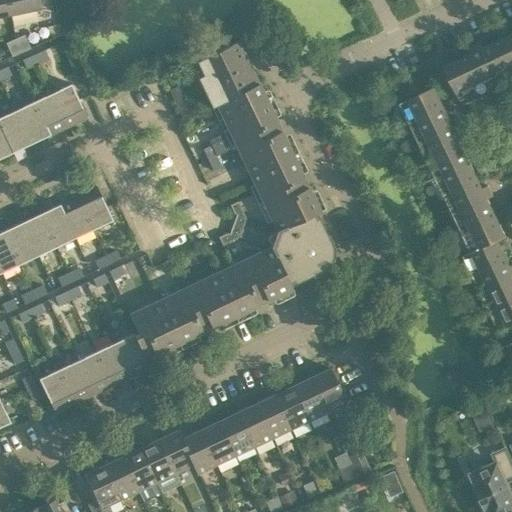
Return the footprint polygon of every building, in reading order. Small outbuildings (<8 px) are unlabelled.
[(6,0),(0,0),(0,15),(10,14),(6,0)] [(6,0),(10,14),(39,7),(37,0),(6,0)] [(468,48),(471,54),(444,67),(460,101),(511,75),(511,34),(482,49),(479,43),(468,48)] [(23,36),(14,40),(20,53),(28,49),(23,36)] [(20,53),(14,40),(5,44),(11,56),(20,53)] [(133,335),(144,358),(292,288),(290,285),(319,271),(325,266),(330,259),(331,250),(330,242),(316,212),(319,211),(237,41),(195,61),(202,75),(196,78),(211,108),(216,105),(236,146),(276,230),(270,246),(129,314),(138,333),(133,335)] [(33,55),(37,63),(48,59),(44,50),(33,55)] [(22,60),(26,68),(37,63),(33,55),(22,60)] [(0,69),(0,80),(11,75),(7,67),(0,69)] [(50,93),(67,127),(86,118),(70,84),(50,93)] [(175,106),(187,100),(180,85),(168,91),(175,106)] [(434,87),(400,103),(470,251),(462,255),(498,331),(511,324),(511,264),(509,266),(497,240),(505,236),(487,198),(492,195),(487,185),(482,187),(457,135),(462,133),(457,122),(452,125),(434,87)] [(50,93),(32,101),(48,136),(67,127),(50,93)] [(183,121),(194,115),(187,100),(175,106),(183,121)] [(32,101),(14,110),(30,144),(48,136),(32,101)] [(14,110),(0,116),(0,129),(11,153),(30,144),(14,110)] [(484,149),(491,145),(479,120),(472,124),(484,149)] [(0,158),(11,153),(0,129),(0,158)] [(210,145),(202,149),(207,160),(216,156),(210,145)] [(216,156),(207,160),(213,171),(221,167),(216,156)] [(95,186),(76,195),(92,229),(111,220),(95,186)] [(92,229),(76,195),(57,204),(73,238),(92,229)] [(233,213),(236,214),(245,218),(237,201),(229,205),(233,213)] [(57,204),(39,213),(55,247),(73,238),(57,204)] [(55,247),(39,213),(20,222),(36,256),(55,247)] [(245,218),(236,214),(232,224),(242,227),(245,218)] [(20,222),(2,231),(18,264),(36,256),(20,222)] [(242,227),(232,224),(229,233),(238,237),(242,227)] [(0,273),(18,264),(2,231),(0,231),(0,273)] [(227,233),(218,237),(222,245),(238,237),(229,233),(227,233)] [(115,251),(104,256),(108,264),(119,259),(115,251)] [(183,253),(173,259),(177,267),(187,261),(183,253)] [(104,256),(94,261),(97,269),(108,264),(104,256)] [(162,264),(166,272),(177,267),(173,259),(162,264)] [(120,266),(108,271),(112,280),(124,274),(120,266)] [(78,268),(68,274),(71,282),(82,276),(78,268)] [(68,274),(57,279),(61,287),(71,282),(68,274)] [(103,274),(91,279),(96,287),(107,282),(103,274)] [(42,286),(31,291),(35,299),(46,294),(42,286)] [(65,291),(69,299),(80,294),(76,286),(65,291)] [(31,291),(20,296),(24,304),(35,299),(31,291)] [(54,297),(58,305),(69,299),(65,291),(54,297)] [(12,299),(1,305),(5,313),(16,308),(12,299)] [(28,309),(32,317),(43,312),(39,304),(28,309)] [(17,314),(21,322),(32,317),(28,309),(17,314)] [(3,320),(0,321),(0,335),(0,336),(9,332),(3,320)] [(144,358),(133,335),(132,333),(112,342),(129,376),(148,367),(144,358)] [(17,350),(12,340),(4,343),(9,354),(17,350)] [(112,342),(93,351),(109,385),(129,376),(112,342)] [(17,350),(9,354),(14,365),(23,361),(17,350)] [(109,385),(93,351),(75,360),(91,394),(109,385)] [(75,360),(57,369),(73,402),(91,394),(75,360)] [(311,377),(327,411),(346,401),(330,367),(311,377)] [(73,402),(57,369),(37,378),(53,412),(73,402)] [(30,376),(22,380),(27,391),(35,387),(30,376)] [(327,411),(311,377),(292,385),(308,419),(327,411)] [(292,385),(273,394),(289,428),(308,419),(292,385)] [(35,387),(27,391),(32,402),(40,398),(35,387)] [(273,394),(255,403),(271,437),(289,428),(273,394)] [(0,425),(9,421),(0,402),(0,425)] [(271,437),(255,403),(237,411),(253,445),(271,437)] [(253,445),(237,411),(218,420),(234,454),(253,445)] [(218,420),(199,429),(215,463),(234,454),(218,420)] [(199,429),(181,438),(193,464),(197,472),(215,463),(199,429)] [(181,438),(177,430),(158,439),(174,473),(193,464),(181,438)] [(158,439),(140,447),(156,481),(174,473),(158,439)] [(140,447),(121,456),(137,490),(156,481),(140,447)] [(511,511),(511,494),(507,482),(511,479),(511,462),(506,448),(493,454),(496,463),(471,474),(486,507),(483,509),(484,511),(511,511)] [(361,452),(349,458),(357,475),(369,469),(361,452)] [(121,456),(102,465),(118,499),(137,490),(121,456)] [(350,463),(338,469),(343,481),(356,475),(350,463)] [(118,499),(102,465),(83,474),(95,499),(87,503),(91,511),(111,511),(107,504),(118,499)] [(320,465),(309,470),(313,480),(319,492),(326,489),(330,488),(320,465)] [(287,472),(278,476),(283,486),(292,482),(287,472)] [(313,480),(301,486),(307,498),(319,492),(313,480)] [(48,501),(38,505),(41,511),(68,511),(59,492),(47,498),(48,501)] [(292,493),(278,499),(282,508),(283,508),(296,502),(292,493)] [(275,497),(265,502),(269,511),(272,511),(280,509),(275,497)]
